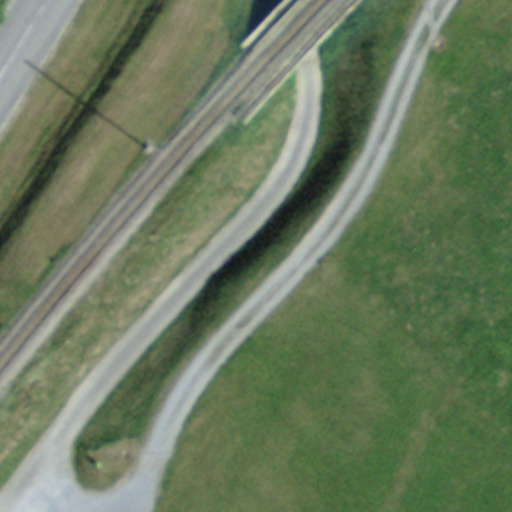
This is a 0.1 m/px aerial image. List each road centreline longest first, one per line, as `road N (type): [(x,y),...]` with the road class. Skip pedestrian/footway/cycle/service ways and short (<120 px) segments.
road 1 (track): [(434,0),(369,160),(321,232),(208,352),(125,511)]
road 2 (track): [(39,478),(66,425),(284,184),(304,143),(311,103),(307,0)]
